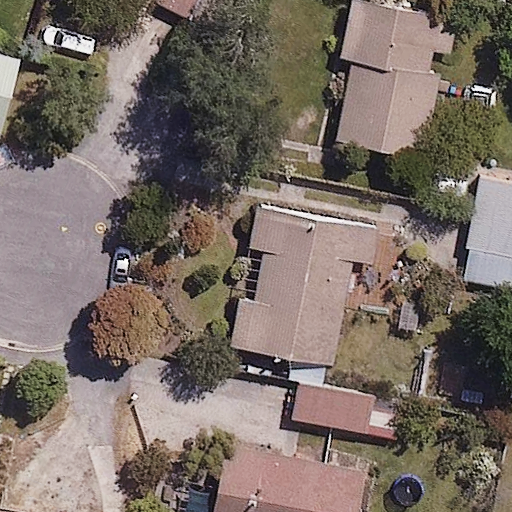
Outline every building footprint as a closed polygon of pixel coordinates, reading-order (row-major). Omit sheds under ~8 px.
[(201,0),(171,0),(196,11),(201,0)] [(457,19),(443,16),(445,2),(431,0),(362,0),(343,128),(424,140),(438,48),(452,50),(457,19)] [(22,51),(0,44),(0,123),(1,124),(22,51)] [(511,173),(484,169),(468,272),(511,279),(511,173)] [(378,256),(384,224),(256,201),(232,335),(336,354),(355,252),(378,256)] [(409,398),(304,375),(295,414),(400,437),(409,398)] [(357,511),(368,465),(228,436),(212,511),(357,511)] [(0,511),(55,511),(0,501),(0,511)]
